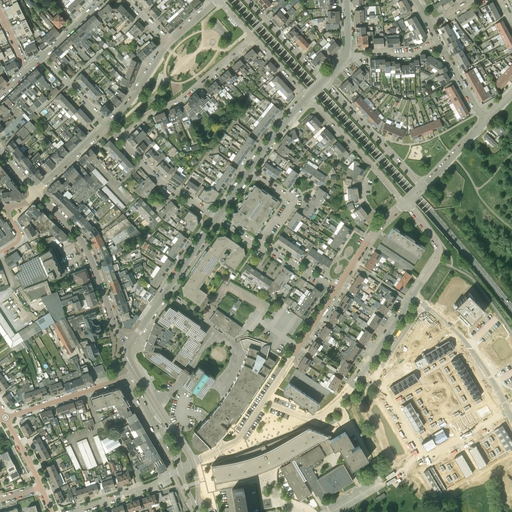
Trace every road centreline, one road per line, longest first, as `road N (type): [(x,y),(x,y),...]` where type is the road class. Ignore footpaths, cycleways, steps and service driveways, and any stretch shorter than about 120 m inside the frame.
road 1 (primary): [(511,310),(232,0)]
road 2 (residential): [(131,341),(115,328),(84,245),(34,192)]
road 3 (residential): [(119,137),(252,35)]
road 4 (residential): [(508,411),(471,349),(414,294)]
road 5 (tertiary): [(131,341),(216,218)]
road 6 (residential): [(458,440),(425,459),(383,388),(362,372)]
road 7 (residential): [(421,187),(322,81)]
road 8 (residential): [(308,95),(405,202)]
road 9 (residential): [(5,416),(136,374)]
road 10 (residential): [(263,401),(336,288)]
road 11 (residential): [(216,218),(159,182),(119,137)]
road 12 (residential): [(263,401),(315,417),(362,372)]
